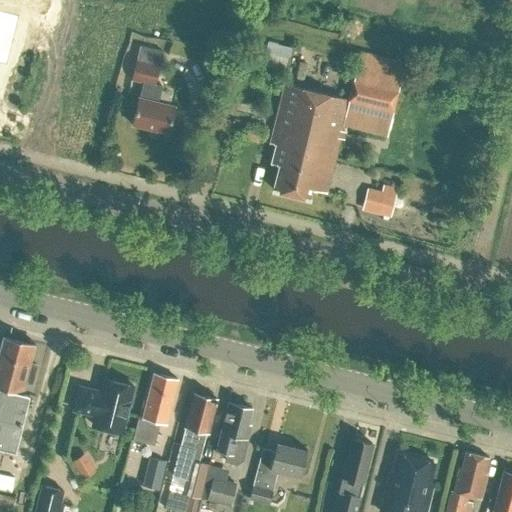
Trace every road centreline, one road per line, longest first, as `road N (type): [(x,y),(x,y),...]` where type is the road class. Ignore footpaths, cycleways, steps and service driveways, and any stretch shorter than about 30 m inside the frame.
road 1 (secondary): [(511,421),(0,291)]
road 2 (unclassified): [(511,298),(0,169)]
